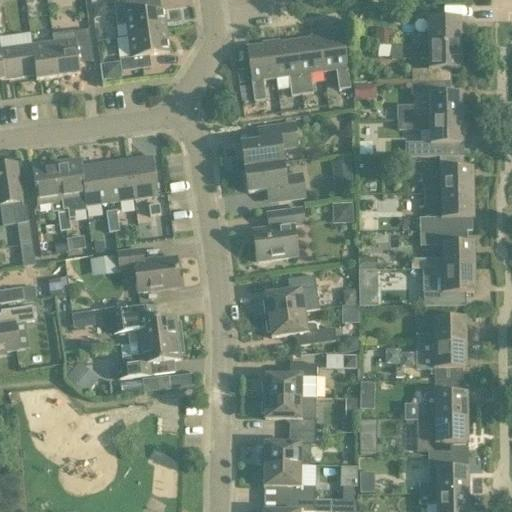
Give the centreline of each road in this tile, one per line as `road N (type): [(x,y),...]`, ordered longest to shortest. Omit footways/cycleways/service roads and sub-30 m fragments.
road 1 (residential): [(216,511),(220,310),(195,139),(172,109)]
road 2 (residential): [(0,139),(145,122),(172,109)]
road 3 (residential): [(172,109),(213,45),(207,0)]
